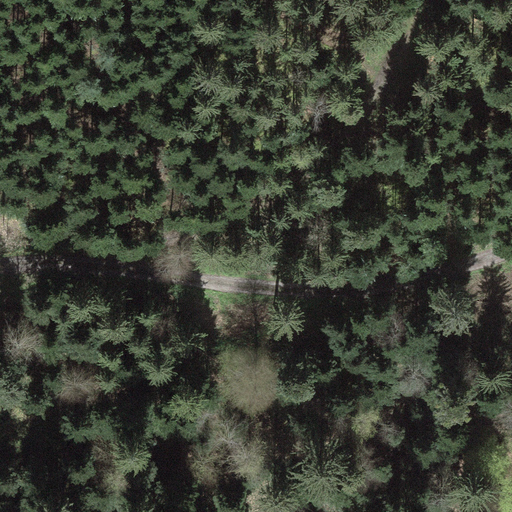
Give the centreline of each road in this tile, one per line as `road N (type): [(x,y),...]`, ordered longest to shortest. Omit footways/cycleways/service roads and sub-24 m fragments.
road 1 (track): [(103,269),(213,234),(305,183),(389,88),(414,0)]
road 2 (track): [(103,269),(194,294),(312,302),(425,287),(511,262)]
road 3 (track): [(399,52),(352,52),(267,0)]
